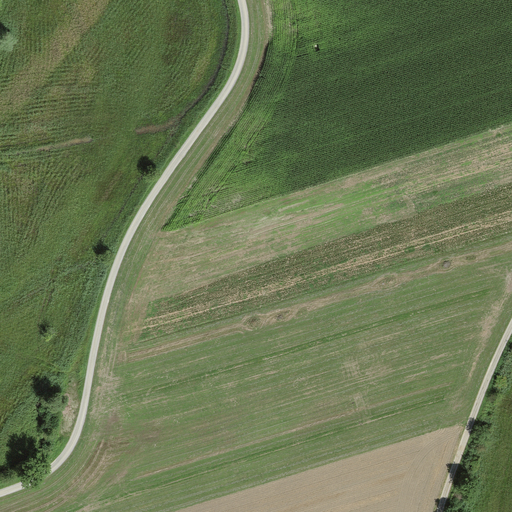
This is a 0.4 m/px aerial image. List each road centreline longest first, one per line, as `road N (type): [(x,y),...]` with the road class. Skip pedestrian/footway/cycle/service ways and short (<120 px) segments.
road 1 (track): [(0,479),(45,460),(76,418),(136,227),(234,69),(245,27),(239,0)]
road 2 (track): [(436,511),(511,325)]
